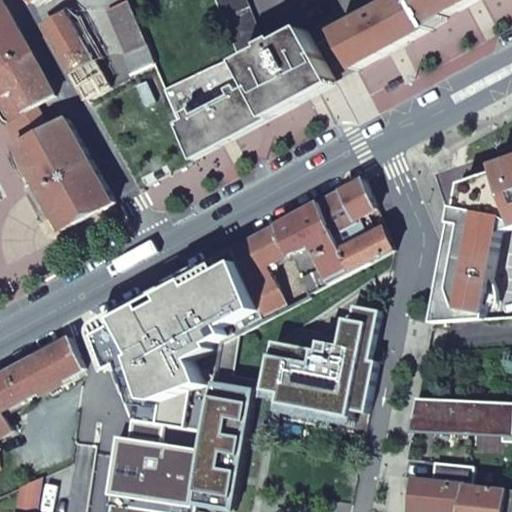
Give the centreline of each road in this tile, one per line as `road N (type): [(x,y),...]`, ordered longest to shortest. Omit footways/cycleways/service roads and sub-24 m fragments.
road 1 (primary): [(0,339),(380,135)]
road 2 (residential): [(367,511),(423,234),(380,135)]
road 3 (primary): [(380,135),(511,68)]
